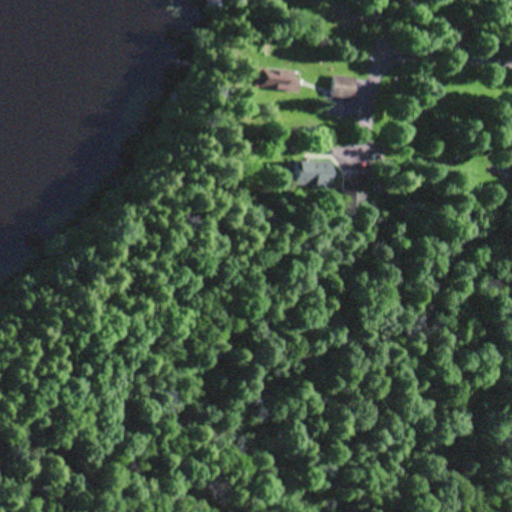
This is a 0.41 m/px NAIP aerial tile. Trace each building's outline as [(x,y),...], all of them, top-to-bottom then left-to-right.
[(297,76),(294,91),(258,84),(260,70),(297,76)] [(351,99),(329,97),(331,75),(353,77),(351,99)] [(290,160),(325,161),(324,185),(290,184),(290,160)] [(505,188),(511,185),(511,166),(499,171),(505,188)] [(365,178),(364,205),(340,205),(341,177),(365,178)]
